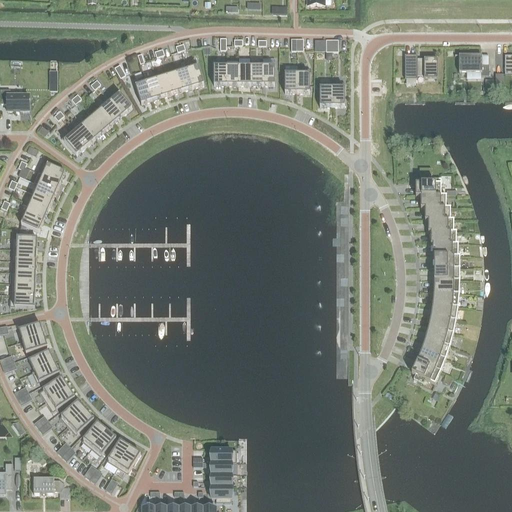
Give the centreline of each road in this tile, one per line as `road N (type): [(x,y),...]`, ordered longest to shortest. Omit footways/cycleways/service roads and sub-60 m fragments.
road 1 (residential): [(365,179),(338,150),(291,123),(220,112),(148,133),(93,182)]
road 2 (tertiary): [(365,179),(364,69),(374,45),(398,37),(511,38)]
road 3 (residential): [(63,312),(97,388),(159,437),(124,511)]
road 4 (residential): [(365,179),(396,242),(400,298),(388,347),(364,386)]
road 5 (tertiary): [(364,386),(365,179)]
road 6 (residential): [(93,182),(67,234),(63,312)]
road 7 (tertiary): [(379,511),(364,386)]
